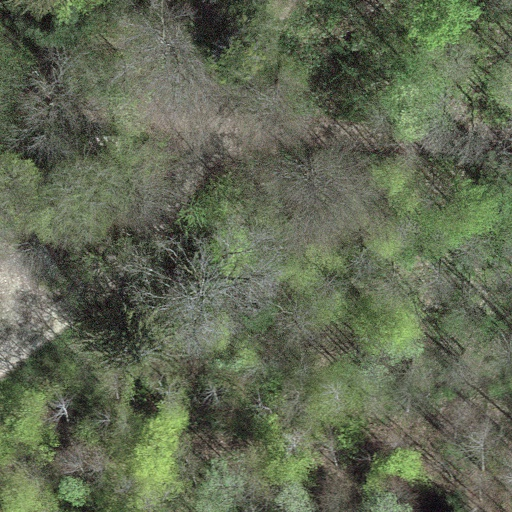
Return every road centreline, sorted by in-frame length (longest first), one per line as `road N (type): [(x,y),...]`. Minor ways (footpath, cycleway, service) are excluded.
road 1 (track): [(0,112),(215,138),(511,136)]
road 2 (track): [(0,381),(215,138),(291,0)]
